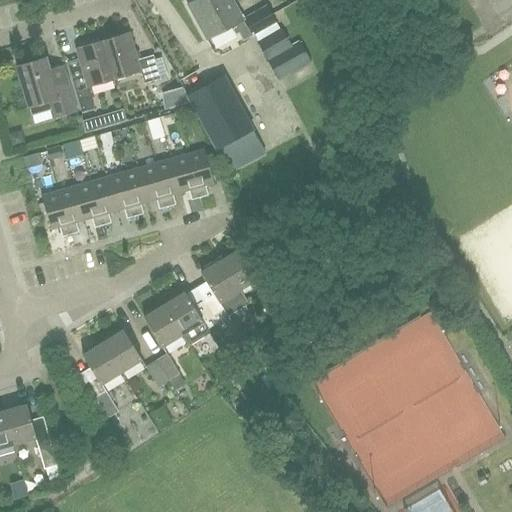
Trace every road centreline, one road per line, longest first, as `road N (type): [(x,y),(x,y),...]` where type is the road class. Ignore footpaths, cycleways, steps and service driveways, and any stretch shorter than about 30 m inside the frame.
road 1 (residential): [(21,322),(124,280),(233,215)]
road 2 (residential): [(0,40),(121,1)]
